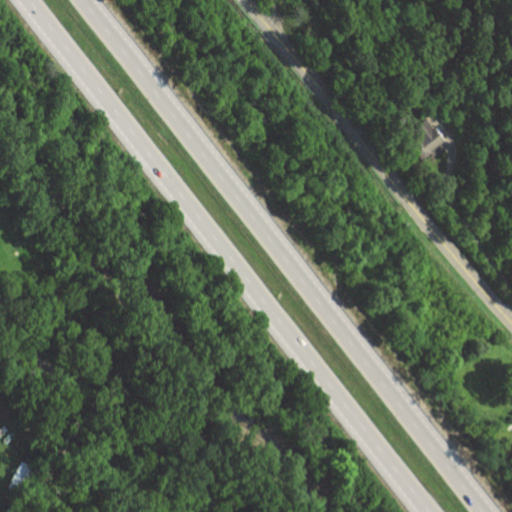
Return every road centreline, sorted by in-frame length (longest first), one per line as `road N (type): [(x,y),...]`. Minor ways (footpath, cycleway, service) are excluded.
road 1 (trunk): [(483,511),(80,0)]
road 2 (trunk): [(28,0),(429,511)]
road 3 (residential): [(244,0),(511,325)]
road 4 (residential): [(0,355),(30,356),(60,384),(73,414),(39,511)]
